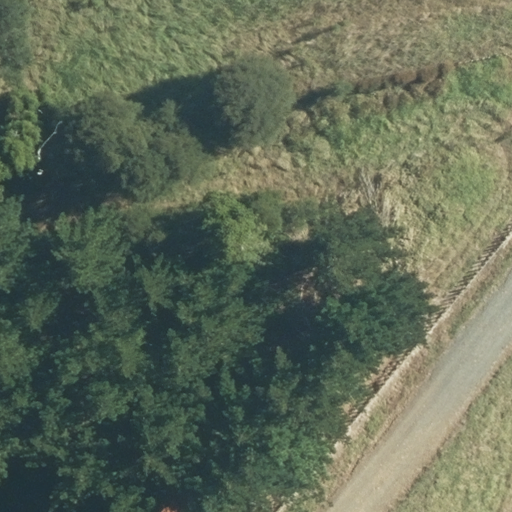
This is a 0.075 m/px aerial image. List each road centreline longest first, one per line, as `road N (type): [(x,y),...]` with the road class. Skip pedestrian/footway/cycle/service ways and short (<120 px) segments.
road 1 (track): [(0,298),(511,134)]
road 2 (track): [(511,337),(407,491),(378,511)]
